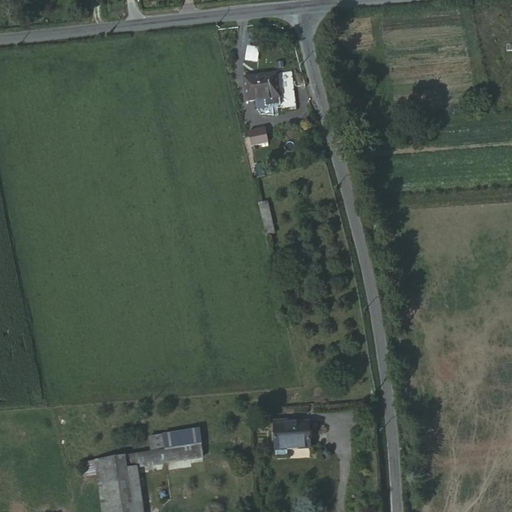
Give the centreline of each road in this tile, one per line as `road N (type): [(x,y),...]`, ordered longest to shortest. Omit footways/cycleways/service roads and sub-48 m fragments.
road 1 (tertiary): [(295,7),(376,327),(396,511)]
road 2 (tertiary): [(295,7),(0,40)]
